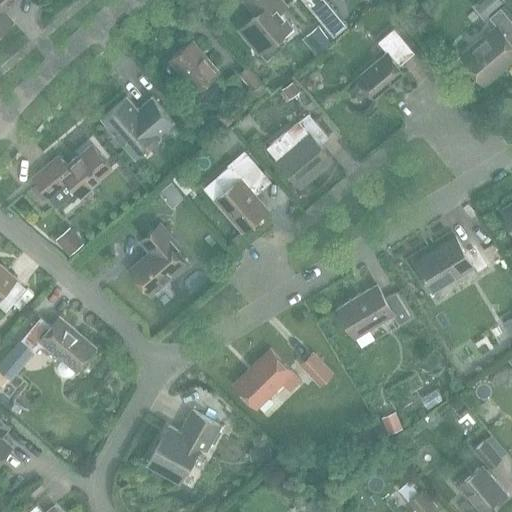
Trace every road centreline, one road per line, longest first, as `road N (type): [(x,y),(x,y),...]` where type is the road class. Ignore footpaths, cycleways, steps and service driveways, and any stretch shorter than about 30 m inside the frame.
road 1 (residential): [(470,142),(438,112),(266,252),(265,304)]
road 2 (residential): [(265,304),(491,166)]
road 3 (residential): [(155,368),(0,227)]
road 4 (residential): [(0,134),(42,84),(140,0)]
road 5 (residential): [(105,511),(95,492),(155,368)]
road 6 (residential): [(155,368),(265,304)]
